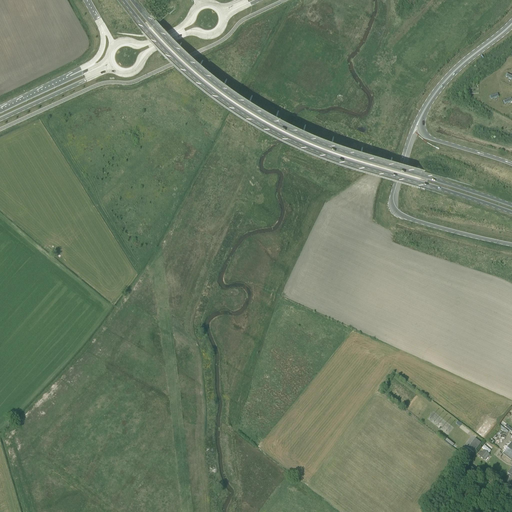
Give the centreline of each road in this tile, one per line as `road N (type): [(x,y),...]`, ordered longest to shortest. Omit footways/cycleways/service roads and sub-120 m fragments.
road 1 (primary): [(123,0),(193,75),(275,131),(511,212)]
road 2 (primary): [(511,205),(335,148),(265,116),(178,52),(131,0)]
road 3 (primary): [(420,118),(393,193),(395,213),(511,244)]
road 4 (primary): [(112,68),(127,74),(146,53),(186,33),(215,34),(223,17)]
road 5 (primary): [(511,23),(448,76),(420,118)]
road 6 (primary): [(0,118),(112,68)]
